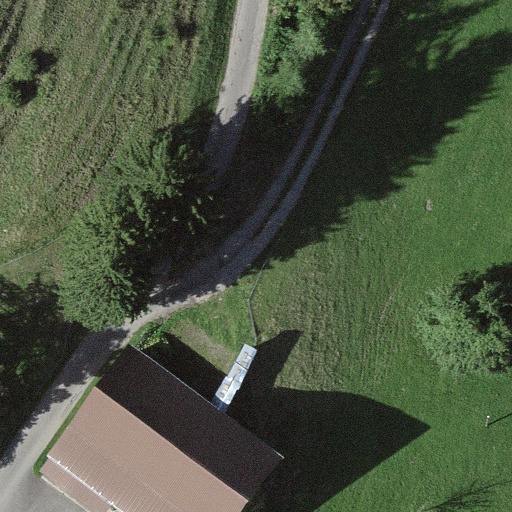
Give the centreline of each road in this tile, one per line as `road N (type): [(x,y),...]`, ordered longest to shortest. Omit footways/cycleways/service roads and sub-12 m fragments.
road 1 (unclassified): [(257,0),(234,121),(0,503)]
road 2 (track): [(103,337),(210,279),(272,217),(374,0)]
